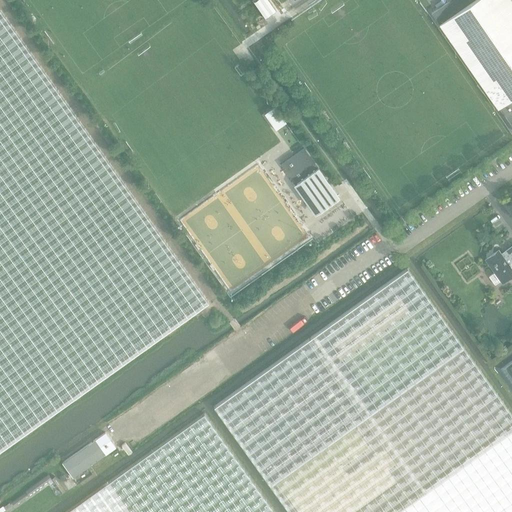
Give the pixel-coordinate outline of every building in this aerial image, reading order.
[(268,0),(256,0),(253,2),(265,19),(276,11),(268,0)] [(448,0),(448,1),(431,13),(439,24),(473,0),(448,0)] [(511,0),(473,0),(439,24),(497,108),(499,106),(511,123),(511,0)] [(0,449),(208,302),(0,9),(0,449)] [(275,106),(264,113),(276,130),(286,122),(275,106)] [(303,148),(280,164),(300,192),(302,191),(318,213),(330,204),(330,203),(338,197),(303,148)] [(497,250),(488,257),(493,264),(491,265),(496,272),(490,276),(496,283),(501,280),(502,281),(511,274),(511,245),(500,254),(497,250)] [(311,336),(216,405),(223,414),(293,511),(511,511),(511,421),(410,279),(407,274),(314,340),(311,336)] [(274,511),(204,413),(65,511),(274,511)] [(90,444),(63,463),(73,478),(106,455),(116,448),(106,433),(103,435),(96,440),(90,444)] [(48,474),(25,490),(28,495),(51,479),(48,474)] [(51,479),(60,493),(64,490),(54,476),(51,479)] [(25,492),(11,502),(13,505),(27,495),(25,492)] [(9,502),(0,508),(0,511),(3,511),(12,506),(9,502)]
